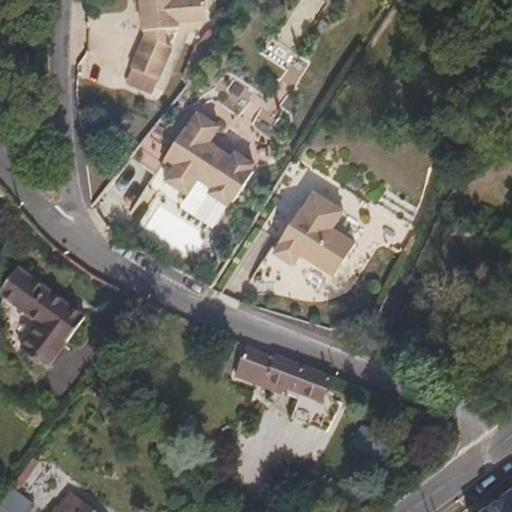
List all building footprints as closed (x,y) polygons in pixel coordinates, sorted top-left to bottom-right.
[(204,20),(201,0),(134,0),(137,31),(145,31),(146,41),(143,40),(126,82),(150,93),(170,51),(163,48),(163,31),(179,30),(179,24),(204,20)] [(261,54),(289,68),(297,52),(270,37),(261,54)] [(254,166),(232,151),(229,156),(211,145),(220,128),(195,112),(182,130),(179,128),(167,143),(158,159),(172,167),(160,181),(182,197),(192,181),(209,191),(205,196),(223,208),(228,202),(232,206),(252,175),(250,174),(254,166)] [(53,179),(43,168),(34,176),(45,186),(53,179)] [(353,245),(332,231),(344,212),(310,190),(296,210),(292,207),(270,241),(276,245),(271,253),(288,264),(295,253),(332,277),(353,245)] [(46,371),(85,318),(15,265),(0,283),(0,297),(41,329),(22,353),(46,371)] [(333,377),(249,343),(237,375),(248,379),(253,375),(257,375),(266,379),(301,392),(299,400),(291,418),(325,433),(341,405),(324,397),(333,377)] [(299,400),(301,392),(266,379),(264,385),(299,400)] [(511,511),(511,483),(471,511),(511,511)] [(0,511),(23,511),(30,502),(12,488),(0,504),(0,511)] [(91,511),(70,495),(58,511),(57,509),(54,511),(91,511)]
